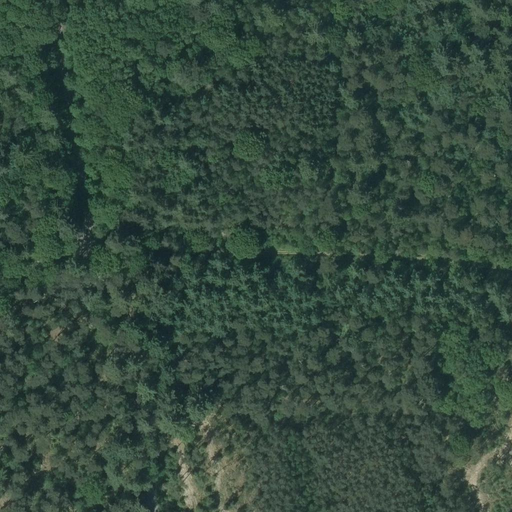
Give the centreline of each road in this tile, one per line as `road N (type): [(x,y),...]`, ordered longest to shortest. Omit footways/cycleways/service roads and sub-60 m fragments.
road 1 (track): [(89,249),(325,245),(511,266)]
road 2 (unclassified): [(148,511),(89,249)]
road 3 (unclassified): [(89,249),(44,0)]
